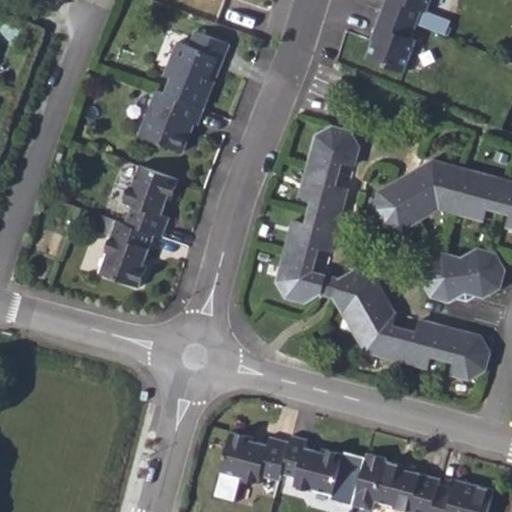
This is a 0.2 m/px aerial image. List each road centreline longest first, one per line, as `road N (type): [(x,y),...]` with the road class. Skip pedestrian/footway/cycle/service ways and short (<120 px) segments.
road 1 (residential): [(194,357),(235,209),(311,0)]
road 2 (residential): [(194,357),(511,448)]
road 3 (residential): [(0,266),(96,0)]
road 4 (residential): [(0,306),(194,357)]
road 5 (residential): [(155,511),(194,357)]
